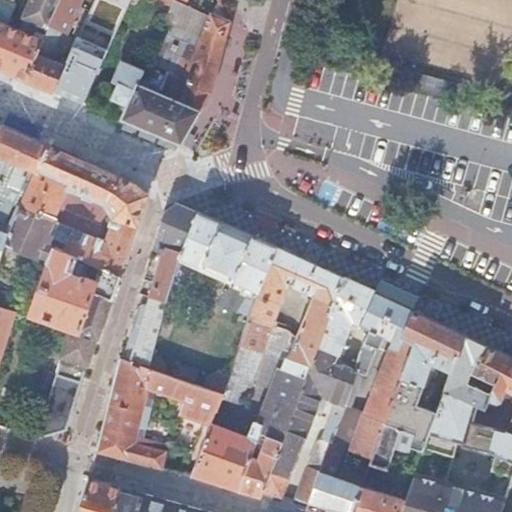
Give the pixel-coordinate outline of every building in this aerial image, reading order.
[(3,0),(0,0),(0,70),(26,81),(44,40),(18,29),(0,21),(0,13),(6,1),(3,0)] [(3,0),(6,1),(13,4),(14,0),(31,0),(24,18),(49,29),(61,0),(3,0)] [(44,40),(26,81),(54,92),(67,61),(62,59),(59,64),(55,62),(61,48),(56,45),(62,32),(68,34),(80,7),(65,0),(61,0),(49,29),(44,40)] [(127,105),(121,120),(180,145),(210,94),(230,23),(219,0),(217,0),(212,15),(199,45),(188,71),(180,68),(167,97),(137,85),(143,72),(121,63),(113,83),(119,86),(113,99),(127,105)] [(123,15),(128,4),(119,0),(114,11),(123,15)] [(188,0),(186,6),(198,10),(203,0),(188,0)] [(203,0),(198,10),(212,15),(217,0),(203,0)] [(13,4),(6,1),(0,13),(0,15),(10,17),(15,5),(13,4)] [(173,1),(172,5),(161,30),(199,45),(212,15),(198,10),(186,6),(173,1)] [(18,29),(44,40),(49,29),(24,18),(18,29)] [(67,61),(54,92),(84,105),(114,36),(100,30),(83,67),(77,64),(91,33),(82,29),(81,29),(67,61)] [(35,141),(0,125),(0,258),(5,244),(4,243),(7,235),(0,233),(0,232),(0,231),(0,183),(9,162),(16,165),(0,201),(0,222),(4,224),(4,223),(12,205),(19,208),(20,207),(49,148),(35,141)] [(74,159),(49,148),(20,207),(43,217),(54,222),(69,188),(109,205),(113,218),(111,223),(106,221),(101,240),(91,236),(96,226),(86,222),(83,227),(77,225),(74,231),(67,245),(64,251),(94,265),(119,277),(146,196),(133,185),(74,159)] [(156,281),(150,298),(168,303),(171,294),(174,284),(180,266),(181,261),(196,213),(177,205),(164,214),(155,244),(166,248),(161,264),(156,281)] [(49,371),(29,435),(39,438),(66,430),(82,381),(88,361),(96,338),(98,338),(119,277),(94,265),(64,251),(67,245),(52,238),(53,236),(48,233),(54,222),(43,217),(20,207),(19,208),(12,226),(4,223),(4,224),(0,232),(0,233),(7,235),(4,243),(5,244),(37,259),(38,257),(48,262),(49,267),(46,268),(30,316),(71,330),(56,374),(49,371)] [(174,284),(171,294),(178,296),(202,279),(204,274),(205,274),(207,271),(241,284),(239,291),(234,296),(228,311),(240,315),(241,314),(250,317),(277,249),(216,222),(196,213),(181,261),(180,266),(174,284)] [(297,340),(287,362),(284,368),(307,376),(313,361),(318,347),(343,280),(277,249),(250,317),(249,319),(272,328),(288,288),(314,299),(297,340)] [(352,284),(343,280),(318,347),(339,355),(352,324),(360,328),(374,295),(352,284)] [(414,313),(374,295),(360,328),(369,332),(355,372),(357,372),(352,386),(357,388),(363,376),(367,377),(376,354),(375,349),(378,342),(382,338),(392,342),(350,451),(371,459),(383,425),(415,342),(400,338),(414,313)] [(142,325),(130,364),(148,370),(153,354),(161,328),(163,322),(170,304),(168,303),(150,298),(146,311),(142,325)] [(0,357),(14,313),(0,308),(0,357)] [(383,425),(371,459),(369,465),(386,471),(389,461),(391,461),(401,430),(413,434),(409,448),(423,452),(436,413),(415,406),(419,397),(422,398),(434,367),(450,373),(463,336),(420,316),(414,313),(400,338),(415,342),(383,425)] [(229,376),(223,395),(221,400),(224,402),(225,400),(241,406),(250,380),(254,381),(264,355),(287,362),(297,340),(288,335),(272,328),(249,319),(229,376)] [(505,356),(463,336),(450,373),(444,391),(477,405),(484,408),(490,393),(466,382),(470,373),(494,384),(505,356)] [(313,361),(307,376),(292,417),(282,442),(269,476),(264,492),(281,497),(321,399),(336,404),(344,407),(352,386),(357,372),(355,372),(335,364),(339,355),(318,347),(313,361)] [(148,370),(163,375),(166,367),(161,357),(153,354),(148,370)] [(511,359),(505,356),(494,384),(490,393),(484,408),(485,408),(491,411),(495,412),(500,399),(509,403),(511,397),(511,359)] [(148,370),(130,364),(120,360),(115,379),(107,409),(96,453),(165,471),(166,469),(165,468),(166,464),(163,463),(166,453),(135,445),(150,390),(216,413),(219,407),(221,400),(223,395),(204,388),(193,385),(173,378),(163,375),(148,370)] [(177,365),(173,378),(193,385),(198,372),(177,365)] [(250,441),(212,426),(199,459),(198,462),(192,477),(239,492),(252,459),(250,458),(259,433),(268,436),(282,442),(292,417),(307,376),(284,368),(262,425),(255,422),(250,435),(252,436),(250,441)] [(207,377),(204,388),(223,395),(229,376),(220,373),(207,377)] [(413,478),(410,487),(405,501),(401,511),(501,511),(511,484),(511,435),(506,433),(507,431),(501,433),(471,425),(477,405),(444,391),(436,413),(423,452),(413,478)] [(344,407),(336,404),(321,440),(331,444),(331,443),(345,407),(344,407)] [(257,461),(252,459),(239,492),(261,499),(264,492),(269,476),(282,442),(268,436),(257,461)] [(327,453),(331,444),(321,440),(315,438),(308,466),(308,469),(294,502),(309,506),(320,472),(325,458),(327,453)] [(371,459),(350,451),(331,443),(331,444),(327,453),(361,466),(368,468),(369,465),(371,459)] [(309,506),(307,511),(312,511),(351,511),(360,488),(366,473),(368,468),(361,466),(354,486),(331,477),(337,463),(325,458),(320,472),(309,506)] [(192,478),(192,477),(198,462),(191,460),(188,468),(182,466),(179,472),(178,471),(177,474),(192,478)] [(386,471),(369,465),(368,468),(366,473),(410,487),(413,478),(401,474),(403,466),(391,461),(389,461),(386,471)] [(139,511),(144,499),(142,498),(135,496),(122,492),(123,489),(89,479),(78,511),(139,511)] [(360,488),(351,511),(401,511),(405,501),(360,488)] [(144,499),(139,511),(199,511),(200,511),(180,506),(157,499),(143,495),(142,498),(144,499)]
